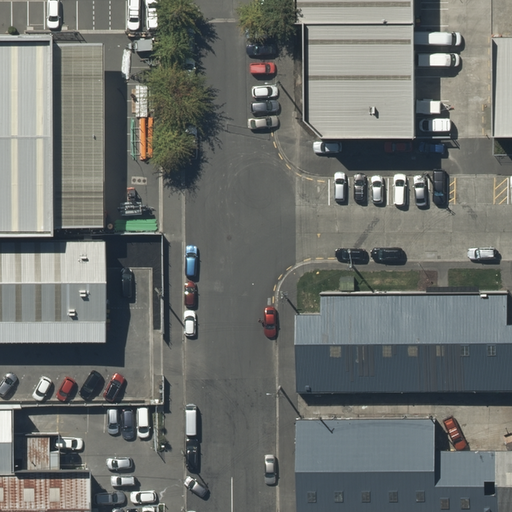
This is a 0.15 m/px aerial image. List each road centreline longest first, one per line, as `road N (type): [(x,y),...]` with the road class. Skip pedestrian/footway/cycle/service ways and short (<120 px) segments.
road 1 (residential): [(228,233),(511,229)]
road 2 (residential): [(228,233),(232,511)]
road 3 (residential): [(218,0),(216,127),(228,233)]
